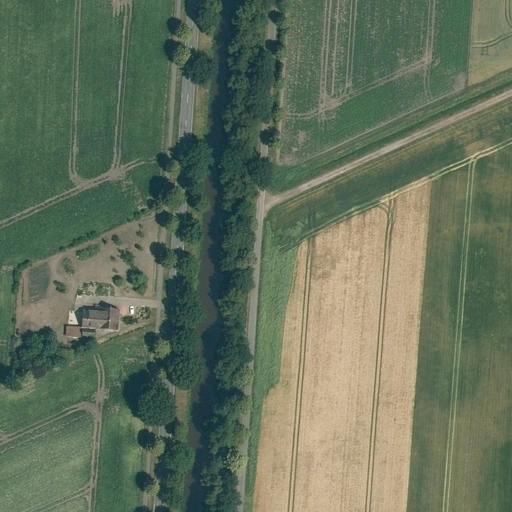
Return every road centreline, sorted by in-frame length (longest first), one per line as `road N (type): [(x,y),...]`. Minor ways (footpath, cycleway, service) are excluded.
road 1 (tertiary): [(159,511),(194,0)]
road 2 (residential): [(239,511),(273,0)]
road 3 (track): [(511,94),(260,212)]
